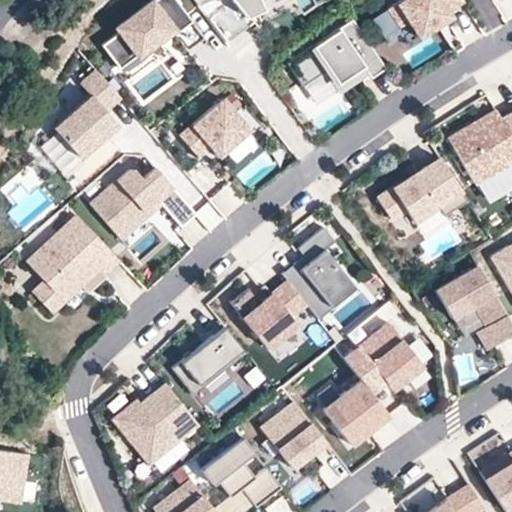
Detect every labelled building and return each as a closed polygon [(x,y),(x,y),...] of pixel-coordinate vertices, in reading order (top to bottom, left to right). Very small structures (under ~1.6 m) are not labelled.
[(177,0),(145,0),(115,22),(118,26),(100,40),(117,63),(155,35),(152,31),(166,21),(185,46),(202,34),(177,0)] [(230,0),(244,13),(260,4),(258,0),(230,0)] [(406,18),(394,0),(393,0),(386,5),(397,23),(406,18)] [(394,0),(406,18),(416,34),(450,13),(447,8),(459,0),(394,0)] [(352,16),(289,59),(303,80),(323,67),(338,89),(368,69),(371,73),(384,64),(352,16)] [(116,92),(93,65),(78,78),(90,91),(52,124),(75,150),(112,118),(101,105),(116,92)] [(218,92),(189,118),(208,140),(215,149),(245,123),(218,92)] [(475,185),(511,162),(511,113),(501,120),(496,111),(448,139),(475,185)] [(208,140),(189,118),(177,128),(197,150),(208,140)] [(467,202),(440,159),(416,174),(418,177),(414,180),(412,177),(378,199),(393,223),(408,214),(415,226),(439,210),(443,217),(467,202)] [(127,162),(88,196),(117,230),(132,217),(128,212),(154,190),(158,195),(173,213),(188,201),(153,160),(140,171),(133,162),(127,162)] [(128,212),(132,217),(158,195),(154,190),(128,212)] [(119,257),(74,210),(25,256),(43,274),(30,286),(53,310),(82,282),(76,276),(92,261),(103,272),(119,257)] [(292,269),(284,276),(304,301),(319,320),(351,295),(337,277),(342,272),(316,239),(328,229),(316,215),(289,237),(300,251),(286,262),(292,269)] [(511,242),(488,256),(511,298),(511,242)] [(92,261),(76,276),(82,282),(87,287),(103,272),(92,261)] [(284,276),(292,269),(286,262),(278,268),(284,276)] [(511,327),(478,266),(435,290),(452,321),(473,310),(483,328),(474,333),(485,352),(511,336),(511,327)] [(304,301),(284,276),(261,294),(249,280),(231,295),(269,343),(295,321),(289,313),(304,301)] [(386,315),(340,350),(358,374),(362,378),(376,367),(391,386),(423,362),(386,315)] [(225,328),(173,370),(191,393),(231,362),(244,351),(225,328)] [(246,354),(244,351),(231,362),(234,366),(247,355),(246,354)] [(358,374),(321,403),(350,440),(388,411),(362,378),(358,374)] [(143,408),(136,399),(112,419),(148,463),(197,423),(168,387),(151,401),(156,406),(147,413),(143,408)] [(292,394),(258,420),(292,464),(325,438),(292,394)] [(151,401),(143,408),(147,413),(156,406),(151,401)] [(240,434),(199,465),(210,479),(214,476),(226,491),(237,482),(251,500),(276,481),(262,462),(251,471),(240,457),(251,449),(240,434)] [(511,450),(511,456),(482,475),(500,505),(511,498),(511,444),(509,446),(511,450)] [(30,456),(0,451),(0,500),(24,504),(30,456)] [(215,511),(187,473),(149,501),(156,511),(215,511)] [(444,495),(420,511),(465,511),(482,500),(465,478),(444,495)]
